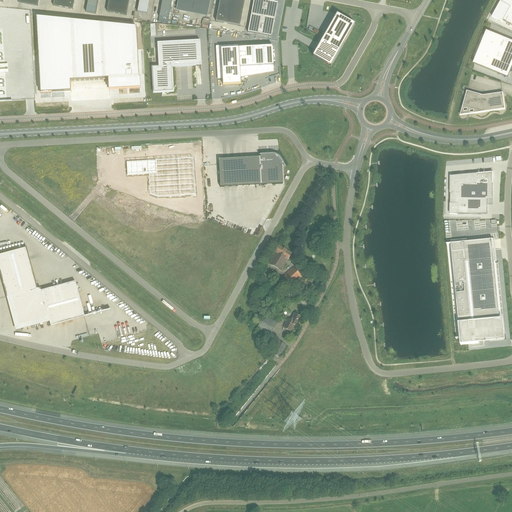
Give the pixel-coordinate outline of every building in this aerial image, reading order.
[(54,0),(53,6),(73,9),(74,0),(54,0)] [(88,0),(86,12),(96,14),(98,0),(88,0)] [(127,15),(129,0),(108,0),(107,11),(127,15)] [(149,0),(139,0),(137,12),(147,14),(149,0)] [(162,0),(159,17),(169,19),(172,0),(162,0)] [(194,0),(177,0),(177,7),(192,10),(194,0)] [(208,13),(210,0),(194,0),(192,10),(208,13)] [(244,0),(219,0),(216,21),(240,26),(244,0)] [(255,0),(249,33),(273,37),(279,3),(263,0),(255,0)] [(501,23),(502,21),(511,26),(511,0),(501,0),(492,17),(501,23)] [(337,14),(313,56),(331,67),(355,24),(337,14)] [(137,27),(37,17),(41,93),(71,91),(71,81),(110,78),(110,89),(140,87),(137,27)] [(511,43),(488,33),(474,65),(508,79),(511,68),(511,43)] [(162,92),(162,94),(165,94),(165,92),(173,92),(171,67),(195,66),(195,61),(201,61),(200,41),(157,43),(159,67),(152,68),(154,93),(162,92)] [(272,46),(221,49),(223,85),(241,84),(240,68),(274,66),(272,46)] [(475,114),(505,109),(503,93),(483,96),(465,98),(463,106),(474,109),(475,114)] [(254,157),(218,159),(220,187),(283,184),(282,165),(283,164),(284,166),(284,167),(285,167),(280,159),(279,158),(279,157),(278,157),(278,156),(277,156),(276,155),(275,155),(274,154),(273,154),(272,154),(271,154),(269,154),(269,152),(266,152),(267,154),(259,155),(260,155),(260,157),(254,157)] [(133,159),(132,177),(152,177),(152,159),(133,159)] [(31,168),(16,168),(37,185),(46,185),(72,206),(93,180),(92,164),(56,166),(56,165),(31,166),(31,168)] [(451,176),(450,200),(451,214),(488,215),(488,200),(493,200),(493,173),(451,176)] [(87,204),(87,205),(87,206),(206,303),(229,275),(248,240),(99,190),(88,203),(87,204)] [(468,252),(452,253),(456,292),(460,338),(456,338),(456,339),(460,338),(462,338),(462,344),(461,344),(461,345),(479,343),(479,342),(477,343),(477,341),(505,338),(503,318),(500,319),(497,289),(493,249),(478,251),(477,241),(467,242),(468,252)] [(281,271),(287,260),(288,260),(291,254),(278,246),(275,252),(275,253),(269,264),(281,271)] [(30,322),(48,317),(50,326),(85,316),(75,282),(41,291),(40,288),(38,289),(27,248),(0,254),(0,272),(7,297),(11,296),(19,325),(27,323),(27,325),(30,324),(30,322)] [(283,277),(291,286),(302,276),(293,267),(283,277)] [(281,298),(277,304),(288,310),(292,304),(281,298)] [(277,304),(273,311),(284,317),(288,310),(277,304)] [(237,309),(229,318),(235,323),(243,313),(237,309)] [(273,311),(269,317),(280,324),(284,317),(273,311)] [(324,315),(323,320),(333,321),(335,311),(329,311),(328,315),(324,315)] [(335,311),(333,321),(344,323),(344,318),(345,318),(340,317),(341,312),(335,311)] [(243,313),(235,323),(241,328),(249,318),(243,313)] [(269,317),(265,324),(277,330),(280,324),(269,317)] [(249,318),(241,328),(247,333),(255,323),(249,318)] [(255,323),(247,333),(252,338),(261,328),(255,323)] [(317,334),(315,344),(330,346),(331,336),(321,335),(317,334)] [(331,336),(330,346),(345,348),(346,338),(342,337),(342,338),(331,336)] [(315,349),(314,354),(329,356),(330,346),(315,344),(314,349),(315,349)] [(330,346),(329,356),(343,358),(345,348),(330,346)] [(314,354),(312,370),(312,369),(327,371),(327,372),(328,366),(327,366),(329,356),(314,354)] [(329,356),(327,366),(328,366),(342,368),(342,369),(343,358),(329,356)]
